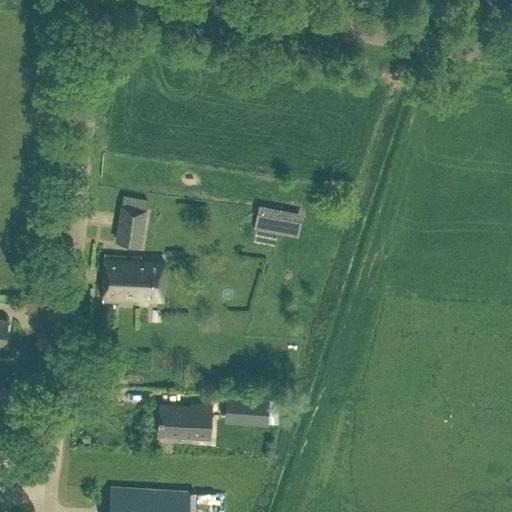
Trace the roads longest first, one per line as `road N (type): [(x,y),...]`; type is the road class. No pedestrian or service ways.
road 1 (unclassified): [(50,511),(99,0)]
road 2 (unclassified): [(511,58),(170,0)]
